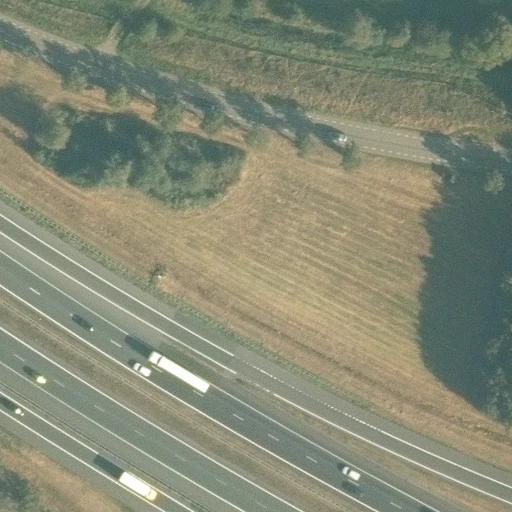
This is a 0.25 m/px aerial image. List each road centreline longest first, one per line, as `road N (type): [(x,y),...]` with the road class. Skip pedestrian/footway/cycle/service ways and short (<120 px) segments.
road 1 (motorway): [(511,495),(267,382),(0,222)]
road 2 (tertiary): [(511,165),(345,136),(185,94),(0,26)]
road 3 (motorway): [(410,511),(174,378),(0,264)]
road 4 (motorway): [(0,347),(268,511)]
road 5 (motorway): [(0,401),(176,511)]
